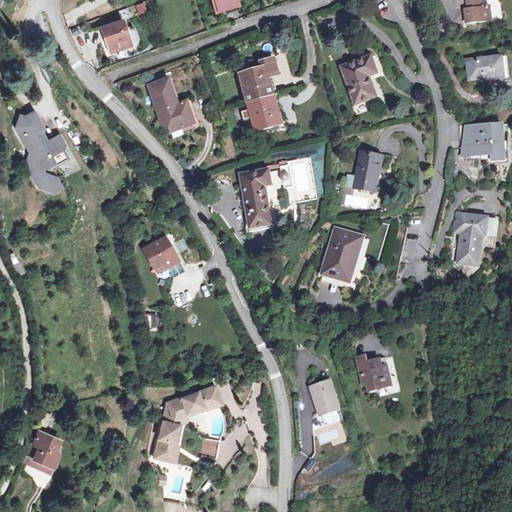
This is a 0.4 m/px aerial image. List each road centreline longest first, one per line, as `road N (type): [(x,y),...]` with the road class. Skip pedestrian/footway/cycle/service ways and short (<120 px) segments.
road 1 (tertiary): [(284,511),(280,385),(190,188),(71,60),(53,0)]
road 2 (residential): [(384,0),(413,40),(443,113),(440,181),(417,274)]
road 3 (residential): [(0,258),(25,322),(29,387),(28,427),(0,502)]
road 4 (residential): [(196,45),(320,0)]
